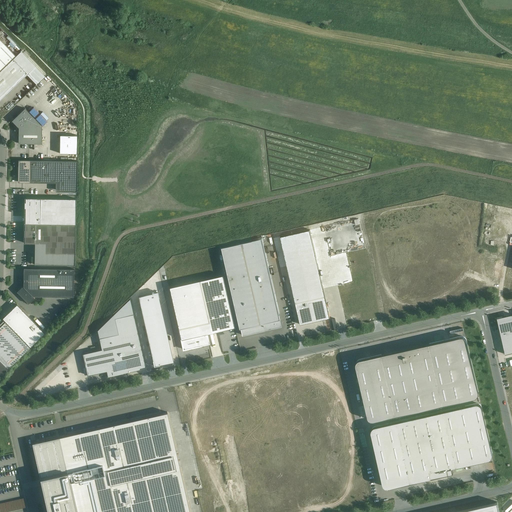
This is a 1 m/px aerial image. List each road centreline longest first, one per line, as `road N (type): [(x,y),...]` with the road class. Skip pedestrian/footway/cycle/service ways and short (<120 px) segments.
road 1 (unclassified): [(480,311),(29,413),(0,406)]
road 2 (unclassified): [(511,447),(480,311)]
road 3 (unknown): [(0,120),(32,105),(52,125),(46,153),(0,155)]
